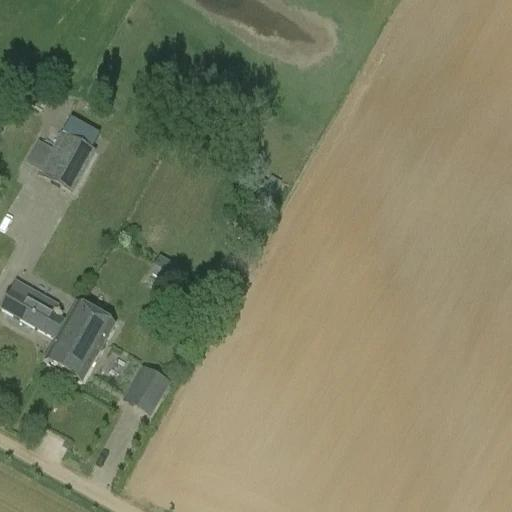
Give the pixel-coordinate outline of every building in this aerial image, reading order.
[(72,198),(95,154),(60,135),(36,179),(72,198)] [(171,266),(160,283),(173,291),(183,273),(171,266)] [(61,323),(62,321),(54,316),(58,308),(15,283),(0,309),(0,312),(51,341),(52,341),(55,343),(65,325),(61,323)] [(51,341),(55,343),(44,364),(81,385),(114,328),(75,306),(66,323),(62,321),(61,323),(65,325),(55,343),(52,341),(51,341)] [(141,370),(131,388),(161,405),(170,387),(141,370)]
